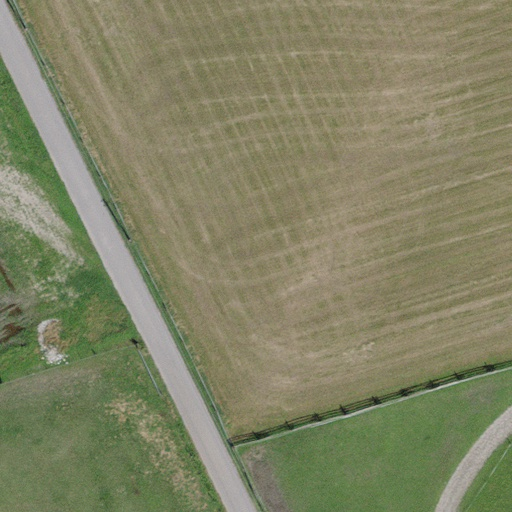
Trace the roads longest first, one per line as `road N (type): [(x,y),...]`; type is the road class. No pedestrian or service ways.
road 1 (unclassified): [(0,26),(239,511)]
road 2 (track): [(0,345),(132,296)]
